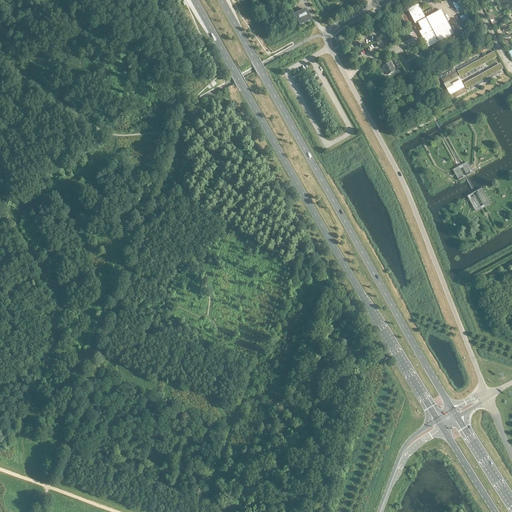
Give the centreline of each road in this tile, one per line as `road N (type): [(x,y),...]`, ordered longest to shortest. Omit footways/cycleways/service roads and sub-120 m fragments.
road 1 (primary): [(195,0),(273,147),(437,418)]
road 2 (primary): [(453,409),(221,0)]
road 3 (unclassified): [(487,395),(402,179),(326,42),(329,28),(372,4)]
